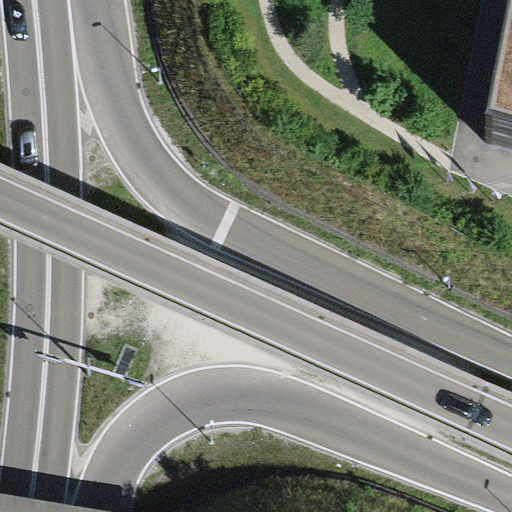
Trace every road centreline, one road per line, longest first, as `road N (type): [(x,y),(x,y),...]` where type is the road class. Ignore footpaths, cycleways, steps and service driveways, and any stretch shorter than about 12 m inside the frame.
road 1 (primary): [(511,362),(372,305),(214,215),(125,125),(75,0)]
road 2 (primary): [(0,197),(511,423)]
road 3 (secondary): [(32,511),(52,204),(36,0)]
road 4 (secondary): [(101,511),(144,435),(197,407),(276,403),(511,498)]
